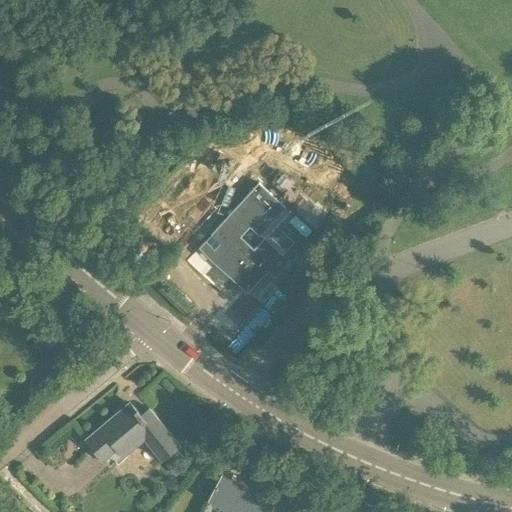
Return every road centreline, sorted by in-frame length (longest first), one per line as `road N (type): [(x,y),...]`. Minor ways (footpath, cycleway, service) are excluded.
road 1 (tertiary): [(502,511),(346,454),(202,375),(145,331)]
road 2 (residential): [(0,459),(145,331)]
road 3 (tertiary): [(145,331),(0,205)]
